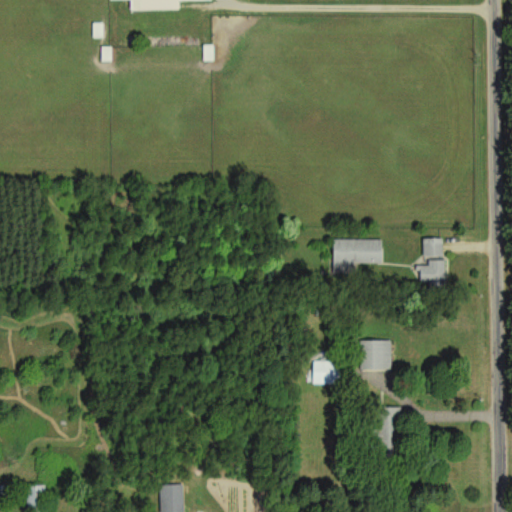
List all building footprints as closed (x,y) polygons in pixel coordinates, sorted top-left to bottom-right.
[(108,0),(109,3),(139,2),(139,12),(178,12),(178,3),(211,2),(211,0),(108,0)] [(382,242),(332,242),(332,276),(354,276),(354,266),(382,266),(382,242)] [(423,259),(442,259),(442,242),(423,242),(423,259)] [(445,264),(419,264),(419,288),(445,288),(445,264)] [(391,372),(391,343),(360,343),(360,372),(391,372)] [(313,386),(342,386),(342,364),(313,364),(313,386)] [(401,410),(376,410),(376,459),(401,459),(401,410)] [(26,511),(45,511),(45,488),(26,488),(26,511)] [(183,511),(184,488),(160,488),(160,511),(183,511)]
